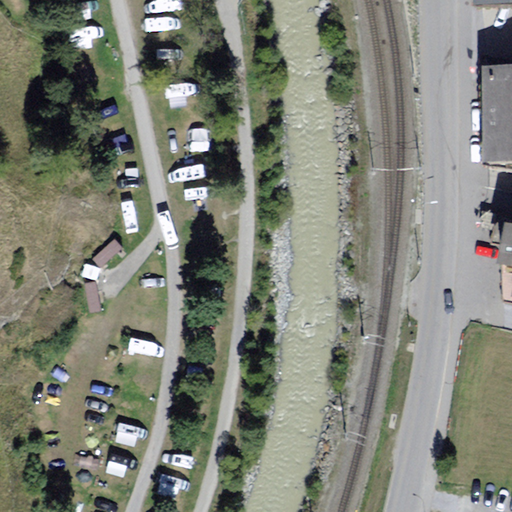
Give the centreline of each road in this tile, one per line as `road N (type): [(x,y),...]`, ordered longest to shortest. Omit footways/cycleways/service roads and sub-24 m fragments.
road 1 (track): [(188,511),(230,365),(248,107),(224,0)]
road 2 (unclassified): [(435,0),(436,310),(402,511)]
